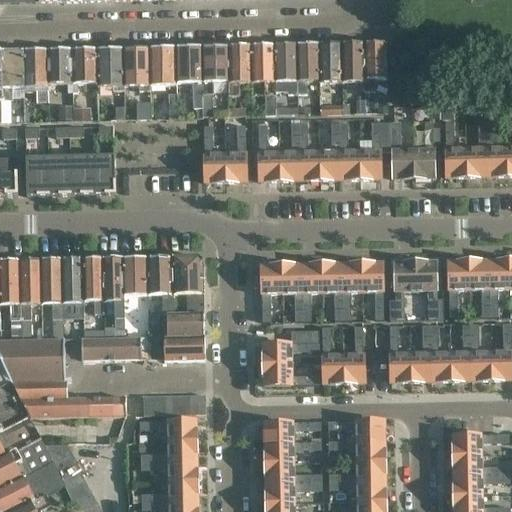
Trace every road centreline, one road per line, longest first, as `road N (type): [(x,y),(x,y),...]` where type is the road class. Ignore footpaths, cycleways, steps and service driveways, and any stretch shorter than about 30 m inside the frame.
road 1 (residential): [(0,31),(333,22),(361,0)]
road 2 (residential): [(228,233),(511,227)]
road 3 (residential): [(0,225),(193,220),(228,233)]
road 4 (residential): [(239,414),(228,378),(228,233)]
road 5 (residential): [(239,414),(417,409)]
